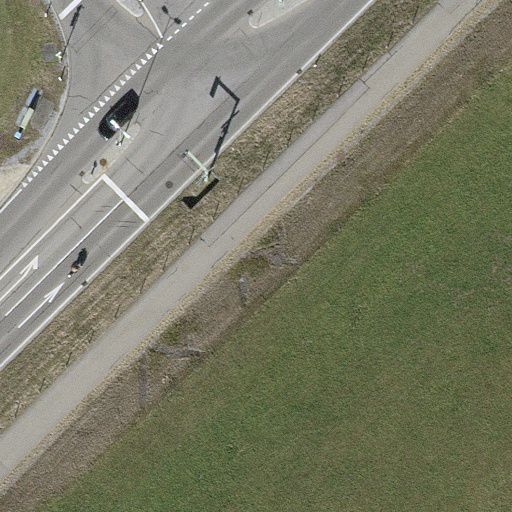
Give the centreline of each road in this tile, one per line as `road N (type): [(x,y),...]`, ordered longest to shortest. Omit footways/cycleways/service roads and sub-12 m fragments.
road 1 (secondary): [(0,299),(212,85)]
road 2 (secondary): [(212,85),(305,0)]
